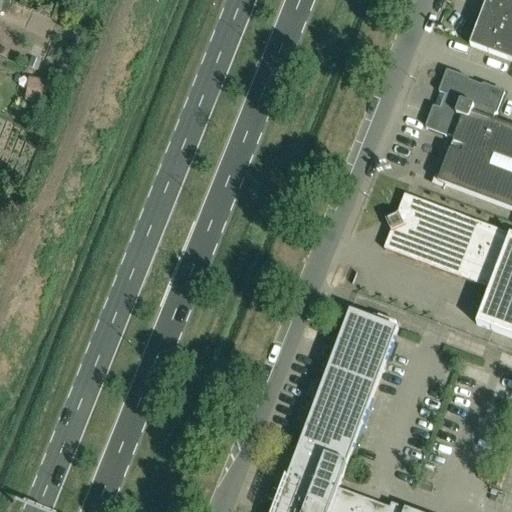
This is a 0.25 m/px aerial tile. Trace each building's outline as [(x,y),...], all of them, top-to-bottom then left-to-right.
[(511,0),(487,0),(470,47),(511,62),(511,0)] [(511,211),(511,128),(493,122),(495,115),(497,116),(506,93),(447,71),(425,130),(448,138),(448,137),(455,139),(438,184),(511,211)] [(31,101),(52,107),(57,85),(37,80),(31,101)] [(477,326),(511,339),(511,237),(405,197),(398,215),(386,221),(393,229),(384,251),(490,291),(477,326)] [(351,313),(295,462),(275,511),(406,511),(391,506),(389,511),(337,491),(398,331),(351,313)] [(461,487),(483,497),(498,465),(476,455),(461,487)]
